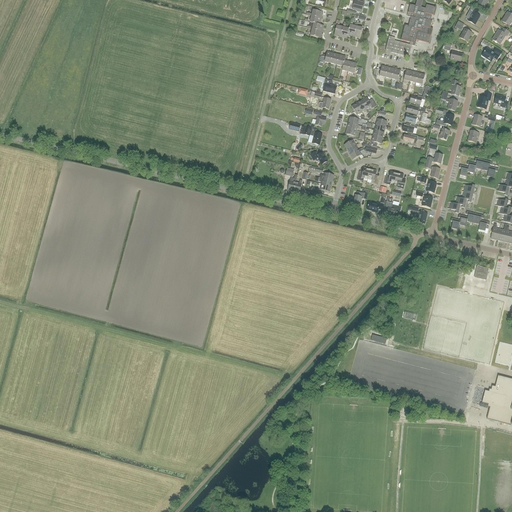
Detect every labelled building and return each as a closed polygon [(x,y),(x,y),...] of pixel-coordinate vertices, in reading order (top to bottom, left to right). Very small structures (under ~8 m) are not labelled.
[(361,13),(364,3),(358,2),(358,0),(351,0),(351,1),(354,2),(352,10),(357,11),(357,12),(361,13)] [(389,37),(385,52),(409,57),(412,46),(415,46),(416,40),(428,43),(430,36),(431,36),(433,29),(430,28),(432,21),(431,21),(432,17),(431,16),(431,15),(433,15),(435,8),(427,6),(426,9),(420,8),(422,1),(419,0),(417,0),(416,7),(410,5),(407,17),(412,18),(411,20),(410,20),(409,27),(405,26),(401,40),(410,42),(410,45),(394,41),(395,38),(389,37)] [(306,15),(311,17),(311,16),(321,19),(323,13),(322,12),(323,10),(316,8),(315,11),(313,10),(312,14),(307,13),(306,15)] [(475,25),(480,17),(477,15),(478,12),(473,9),(470,15),(471,15),(468,21),(475,25)] [(511,13),(511,15),(508,13),(502,22),(509,27),(511,21),(511,13)] [(311,16),(311,17),(310,23),(314,24),(314,23),(320,25),(321,19),(311,16)] [(347,35),(354,37),(356,27),(353,26),(353,24),(353,21),(351,20),(349,29),(347,35)] [(458,21),(455,27),(458,30),(460,27),(462,28),(464,25),(458,21)] [(314,23),(314,24),(312,30),(322,32),(324,26),(320,25),(314,23)] [(340,38),(343,28),(336,26),(334,36),(340,38)] [(356,27),(354,37),(360,38),(362,28),(356,27)] [(349,29),(343,28),(340,38),(346,39),(347,35),(349,29)] [(467,42),(472,33),(465,29),(460,38),(467,42)] [(322,32),(312,30),(310,36),(320,39),(322,32)] [(507,37),(510,33),(505,30),(503,33),(499,31),(492,40),(500,45),(506,36),(507,37)] [(496,62),(502,52),(496,49),(494,53),(487,49),(482,56),(492,62),(493,60),(496,62)] [(331,64),(333,54),(327,52),(324,62),(331,64)] [(460,62),(462,55),(452,52),(450,59),(460,62)] [(337,65),(339,55),(333,54),(331,64),(337,65)] [(343,67),(345,61),(346,57),(339,55),(337,65),(343,67)] [(348,72),(351,62),(345,61),(343,67),(342,71),(348,72)] [(354,74),(357,64),(351,62),(348,72),(354,74)] [(385,78),(388,68),(382,66),(379,76),(385,78)] [(392,79),(394,69),(388,68),(385,78),(392,79)] [(394,69),(392,79),(398,81),(400,71),(394,69)] [(410,82),(412,72),(406,70),(404,80),(410,82)] [(416,84),(419,74),(412,72),(410,82),(416,84)] [(419,74),(416,84),(422,85),(425,75),(419,74)] [(332,81),(325,80),(325,78),(318,76),(316,81),(322,83),(321,89),(321,90),(323,91),(323,92),(335,95),(337,87),(331,85),(332,81)] [(452,92),(451,95),(458,97),(461,87),(457,86),(458,82),(452,80),(451,85),(453,86),(453,87),(452,87),(451,87),(450,90),(451,91),(452,92)] [(410,97),(409,101),(409,102),(410,102),(416,104),(415,106),(420,108),(422,100),(424,100),(425,94),(429,95),(431,88),(426,87),(424,94),(423,93),(423,97),(422,97),(418,96),(417,96),(417,98),(411,97),(410,97)] [(490,101),(492,95),(485,93),(484,98),(480,97),(477,108),(486,110),(489,101),(490,101)] [(442,95),(441,99),(446,101),(446,102),(449,103),(447,110),(455,112),(458,102),(450,100),(447,99),(447,97),(442,95)] [(507,109),(508,102),(505,102),(506,98),(496,95),(494,104),(501,105),(501,107),(507,109)] [(323,108),(329,110),(331,100),(324,98),(323,103),(320,103),(319,103),(318,108),(323,109),(323,108)] [(372,99),(368,101),(366,98),(361,101),(366,109),(371,107),(372,109),(376,107),(372,99)] [(361,112),(366,109),(361,101),(356,104),(361,112)] [(361,112),(356,104),(351,107),(356,115),(361,112)] [(417,115),(418,111),(421,112),(425,113),(426,109),(420,108),(415,106),(415,109),(408,107),(406,112),(417,115)] [(453,116),(446,114),(444,122),(437,121),(436,124),(446,127),(446,125),(451,126),(452,122),(453,116)] [(411,125),(415,126),(415,124),(417,118),(406,115),(405,121),(411,123),(411,125)] [(480,128),(483,117),(475,116),(472,126),(480,128)] [(325,125),(326,119),(318,117),(315,125),(321,127),(322,124),(325,125)] [(350,118),(348,123),(358,126),(359,120),(350,118)] [(377,119),(376,125),(385,128),(387,122),(377,119)] [(299,131),(300,126),(291,123),(289,129),(299,131)] [(348,123),(347,129),(356,131),(358,126),(348,123)] [(494,125),(491,124),(490,128),(487,127),(486,132),(492,133),(494,125)] [(385,128),(376,125),(374,131),(384,133),(385,128)] [(413,134),(414,129),(417,129),(418,127),(415,126),(411,125),(410,127),(404,126),(402,131),(413,134)] [(310,136),(314,137),(312,144),(319,146),(322,135),(316,134),(317,130),(302,126),(300,134),(310,137),(310,136)] [(356,131),(347,129),(345,134),(355,137),(356,131)] [(442,129),(441,135),(440,135),(439,139),(446,141),(448,135),(449,135),(450,132),(442,129)] [(374,131),(373,136),(383,139),(384,133),(374,131)] [(478,138),(479,134),(471,131),(468,141),(475,143),(477,137),(478,138)] [(402,141),(403,141),(409,143),(408,145),(415,147),(416,144),(415,144),(417,141),(418,139),(419,140),(420,138),(418,137),(411,135),(410,137),(404,136),(403,136),(402,140),(402,141)] [(381,144),(383,139),(373,136),(371,142),(372,142),(371,146),(376,148),(377,145),(375,144),(375,143),(381,144)] [(344,145),(347,150),(356,146),(353,140),(344,145)] [(347,150),(350,155),(358,151),(356,146),(347,150)] [(361,149),(358,151),(350,155),(352,161),(361,156),(360,153),(362,151),(361,149)] [(319,161),(322,165),(323,164),(324,166),(326,166),(328,165),(328,163),(327,162),(328,162),(323,152),(318,155),(316,152),(310,155),(312,158),(313,158),(314,160),(315,160),(316,161),(318,162),(319,161)] [(427,158),(427,159),(425,159),(424,162),(426,163),(431,165),(432,162),(440,165),(443,156),(436,154),(434,159),(427,158)] [(475,169),(476,169),(482,170),(484,161),(475,159),(475,162),(476,162),(476,164),(475,169)] [(482,170),(488,171),(489,172),(490,167),(490,165),(492,166),(493,163),(484,161),(482,170)] [(468,172),(475,174),(476,169),(475,169),(476,164),(468,162),(467,165),(469,166),(469,168),(468,172)] [(468,172),(469,168),(460,166),(459,169),(461,169),(460,176),(467,177),(468,172)] [(438,179),(440,170),(432,167),(431,171),(432,171),(430,177),(438,179)] [(489,172),(488,171),(487,177),(494,178),(495,172),(498,172),(498,169),(490,167),(489,172)] [(357,180),(361,181),(363,182),(364,179),(368,180),(370,170),(364,168),(362,175),(359,174),(357,180)] [(292,177),(294,170),(287,169),(285,176),(292,177)] [(376,171),(370,170),(368,180),(372,181),(371,184),(377,185),(379,179),(375,178),(376,171)] [(394,184),(397,174),(391,172),(389,179),(386,178),(384,184),(390,186),(391,183),(394,184)] [(321,175),(320,178),(333,181),(334,176),(324,173),(324,176),(321,175)] [(397,174),(394,184),(394,185),(397,186),(397,187),(403,189),(405,183),(402,182),(403,175),(397,174)] [(289,183),(288,191),(291,191),(290,192),(293,193),(296,183),(298,175),(295,175),(294,179),(291,178),(290,181),(289,181),(289,183)] [(320,178),(319,178),(318,182),(322,183),(321,185),(331,187),(333,181),(320,178)] [(299,184),(296,183),(293,193),(296,193),(299,194),(302,184),(301,184),(302,181),(300,180),(299,184)] [(429,182),(426,192),(434,194),(436,184),(429,182)] [(331,187),(321,185),(320,190),(330,193),(331,187)] [(464,192),(473,195),(475,186),(473,185),(472,187),(466,186),(464,192)] [(510,187),(505,186),(501,185),(499,192),(505,194),(504,196),(507,196),(510,188),(510,187)] [(361,197),(357,196),(355,195),(352,205),(359,207),(361,199),(366,201),(367,195),(368,191),(363,189),(362,193),(361,197)] [(471,203),(473,195),(464,192),(462,199),(467,200),(469,201),(468,202),(471,203)] [(381,201),(380,204),(377,203),(376,205),(369,203),(367,210),(374,212),(373,212),(377,213),(378,209),(382,210),(384,205),(386,195),(382,194),(381,198),(383,198),(382,201),(381,201)] [(430,208),(433,199),(424,196),(422,206),(430,208)] [(467,200),(462,199),(458,197),(456,204),(461,205),(460,205),(462,206),(462,208),(465,209),(467,200)] [(386,215),(396,218),(398,212),(400,212),(401,207),(392,205),(393,204),(392,203),(393,199),(387,198),(386,202),(385,210),(388,211),(386,215)] [(506,209),(508,200),(506,199),(505,201),(499,200),(497,207),(502,208),(506,209)] [(461,205),(456,204),(451,203),(450,210),(456,211),(455,213),(458,214),(460,205),(461,205)] [(500,214),(505,216),(509,217),(509,216),(511,208),(509,207),(508,209),(506,209),(502,208),(500,214)] [(425,220),(426,218),(427,214),(419,212),(417,223),(425,225),(426,220),(425,220)] [(473,223),(475,214),(467,212),(466,215),(468,216),(468,218),(467,222),(473,223)] [(481,221),(482,219),(484,219),(484,216),(475,214),(473,223),(480,225),(481,221)] [(509,217),(505,216),(503,222),(511,224),(511,214),(511,215),(511,217),(509,216),(509,217)] [(460,221),(459,225),(466,227),(467,222),(468,218),(459,216),(458,218),(461,219),(460,221)] [(460,221),(451,219),(451,222),(453,222),(451,229),(458,230),(459,225),(460,221)] [(485,231),(487,225),(489,226),(490,223),(481,221),(480,225),(478,230),(485,231)] [(491,239),(497,241),(499,230),(496,229),(497,225),(494,224),(491,239)] [(497,241),(503,242),(507,227),(504,227),(503,231),(499,230),(497,241)] [(503,242),(509,244),(511,233),(508,232),(509,228),(507,227),(503,242)] [(486,281),(489,270),(482,268),(477,267),(475,279),(486,281)] [(387,339),(372,335),(371,341),(385,345),(387,339)] [(485,391),(482,403),(488,405),(488,407),(490,408),(487,419),(511,425),(511,379),(498,376),(495,387),(492,386),(491,390),(489,389),(489,392),(485,391)] [(486,428),(485,453),(498,454),(499,441),(508,442),(509,429),(486,428)]
